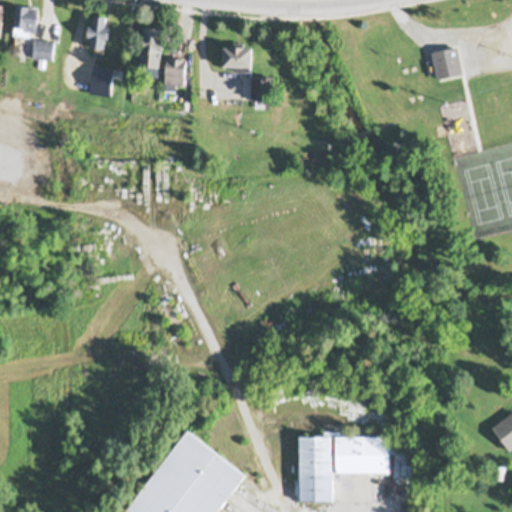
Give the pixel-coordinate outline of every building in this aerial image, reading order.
[(17,0),(29,2),(28,3),(38,4),(38,6),(39,7),(38,11),(39,11),(38,17),(37,17),(37,19),(36,29),(31,28),(30,33),(13,31),(17,0)] [(94,9),(106,10),(105,21),(109,21),(109,32),(105,32),(104,43),(90,42),(91,31),(84,31),(85,23),(88,23),(89,19),(94,20),(94,9)] [(140,59),(143,29),(145,29),(146,19),(164,20),(163,30),(165,30),(164,43),(162,43),(160,61),(140,59)] [(34,36),(54,38),(53,57),(33,55),(34,36)] [(225,38),(232,38),(232,37),(246,37),(246,38),(254,39),(253,58),(252,58),(252,64),(252,70),(249,70),(250,63),(235,63),(235,62),(225,61),(226,57),(224,57),(225,38)] [(432,49),(458,44),(464,71),(438,77),(432,49)] [(187,54),(185,81),(175,80),(175,87),(165,86),(165,79),(168,53),(170,53),(170,52),(185,54),(187,54)] [(94,61),(114,64),(110,93),(90,90),(94,61)] [(252,69),(274,70),(273,94),(251,94),(252,69)] [(120,511),(190,421),(247,466),(212,511),(120,511)] [(333,433),(334,496),(300,496),(300,431),(325,430),(325,426),(345,427),(345,430),(390,431),(390,435),(396,435),(396,448),(390,449),(390,468),(337,468),(337,433),(333,433)]
